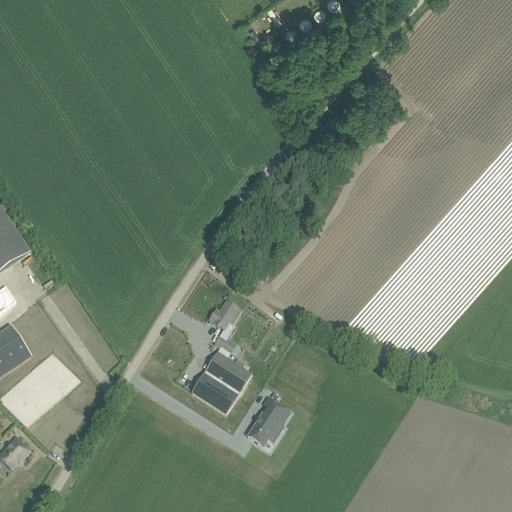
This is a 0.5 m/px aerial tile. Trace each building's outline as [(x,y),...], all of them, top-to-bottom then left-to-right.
[(334,0),(332,0),(330,1),(327,4),(327,8),(329,12),(333,13),(337,12),(340,9),(340,5),(338,1),(334,0)] [(321,9),(317,10),(314,14),(314,18),(316,21),(320,23),(324,22),(327,18),(327,14),(324,11),(321,9)] [(306,19),(302,20),(300,23),(299,27),(302,31),(306,32),(310,31),(312,28),(313,24),(310,20),(306,19)] [(291,32),(287,33),(285,37),(285,41),(287,44),(291,46),(295,44),(298,41),(298,37),(295,33),(291,32)] [(271,56),(270,62),(275,66),(281,65),(284,60),(282,54),(276,52),(271,56)] [(0,208),(0,275),(31,254),(0,208)] [(215,347),(235,359),(241,350),(236,348),(237,346),(228,340),(235,329),(233,328),(242,313),(227,303),(220,314),(221,315),(219,318),(214,315),(210,323),(218,328),(217,328),(219,329),(225,332),(215,347)] [(0,380),(32,359),(12,328),(0,336),(0,380)] [(252,376),(218,354),(205,375),(239,397),(252,376)] [(239,397),(205,375),(192,395),(226,417),(239,397)] [(254,415),(239,438),(255,449),(264,434),(262,433),(268,425),(273,428),(282,414),(259,399),(254,407),(260,410),(256,416),(254,415)] [(6,452),(0,458),(0,460),(11,471),(22,460),(23,461),(30,454),(16,440),(5,451),(6,452)]
